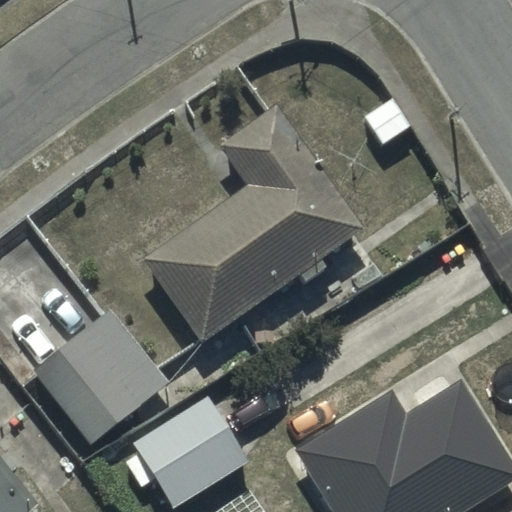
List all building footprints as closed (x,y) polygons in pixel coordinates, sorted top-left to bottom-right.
[(363,248),(274,122),(217,163),(244,202),(141,276),(201,360),(297,292),(302,299),(323,285),(319,279),(363,248)] [(167,395),(107,322),(26,388),(86,461),(167,395)] [(388,405),(289,466),(317,511),(483,511),(511,494),(511,482),(459,397),(404,431),(388,405)] [(189,511),(247,476),(206,411),(131,458),(165,511),(189,511)] [(0,511),(27,511),(0,480),(0,511)]
